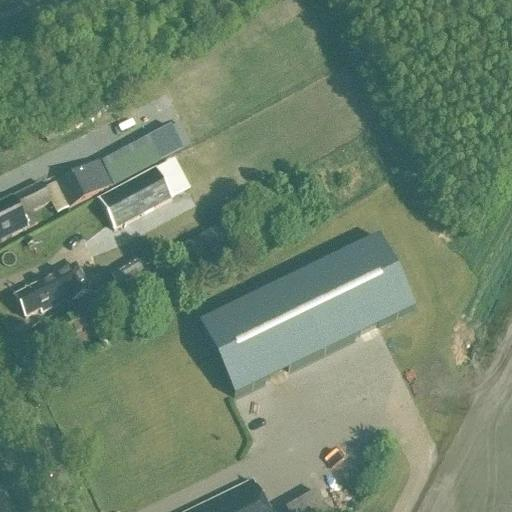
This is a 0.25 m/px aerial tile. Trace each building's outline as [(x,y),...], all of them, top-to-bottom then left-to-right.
[(69,214),(113,191),(101,166),(56,188),(69,214)] [(21,222),(50,208),(41,189),(0,209),(0,247),(27,235),(21,222)] [(128,210),(84,232),(107,277),(151,255),(147,246),(156,241),(145,220),(136,225),(128,210)] [(217,233),(201,242),(169,258),(180,277),(227,252),(217,233)] [(378,242),(198,329),(233,402),(414,315),(378,242)] [(60,357),(94,339),(84,318),(88,316),(165,273),(160,264),(83,307),(72,313),(75,319),(33,341),(44,362),(59,354),(60,357)] [(71,309),(85,302),(70,273),(58,280),(57,280),(14,302),(25,323),(39,316),(41,319),(69,304),(71,309)] [(264,511),(252,487),(200,511),(264,511)] [(324,511),(316,496),(287,511),(324,511)]
